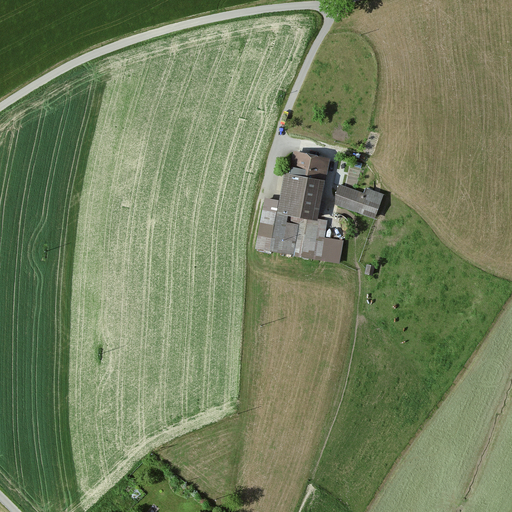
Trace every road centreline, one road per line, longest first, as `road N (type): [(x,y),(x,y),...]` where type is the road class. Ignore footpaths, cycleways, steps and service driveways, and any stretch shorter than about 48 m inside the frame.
road 1 (unclassified): [(0,107),(78,60),(131,40),(210,18),(333,5)]
road 2 (track): [(340,151),(367,160),(440,259)]
